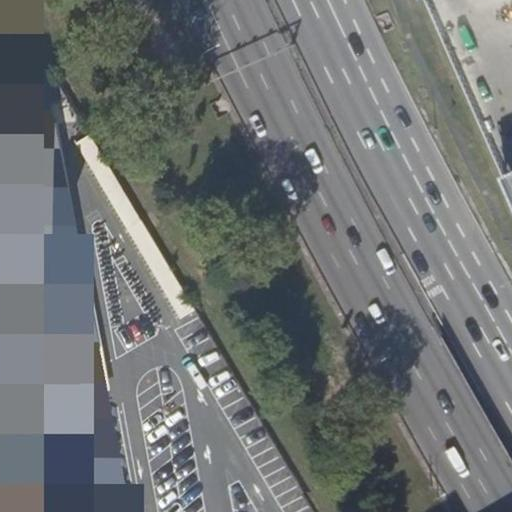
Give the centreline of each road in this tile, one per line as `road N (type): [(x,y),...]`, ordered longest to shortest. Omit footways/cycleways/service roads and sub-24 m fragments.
road 1 (trunk): [(213,0),(307,189),(492,511)]
road 2 (trunk): [(511,360),(323,0)]
